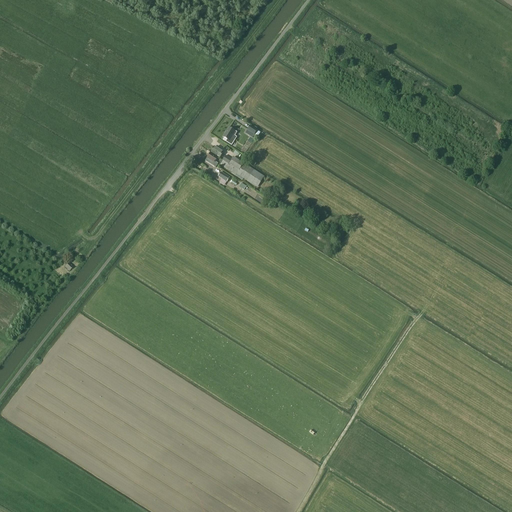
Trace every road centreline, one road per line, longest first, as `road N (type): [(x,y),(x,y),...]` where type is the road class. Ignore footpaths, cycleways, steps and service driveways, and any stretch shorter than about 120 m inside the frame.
road 1 (track): [(0,215),(58,248),(81,233),(94,237),(279,0)]
road 2 (unclassified): [(148,211),(311,0)]
road 3 (unclassified): [(148,211),(0,397)]
road 4 (track): [(298,511),(360,402),(355,398)]
